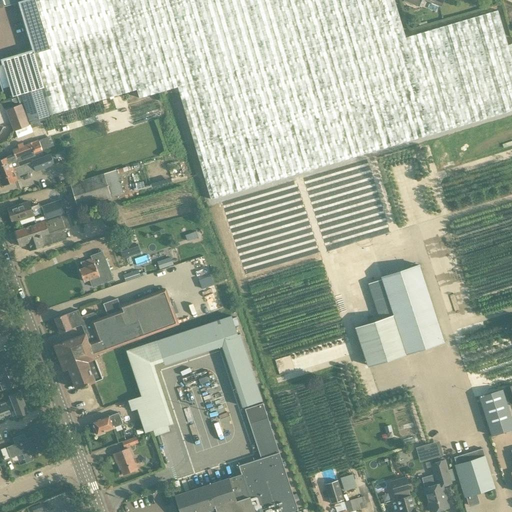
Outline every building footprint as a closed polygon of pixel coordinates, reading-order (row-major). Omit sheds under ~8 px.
[(20,94),(28,121),(136,89),(138,98),(177,87),(210,199),(511,109),(511,42),(507,44),(497,9),(405,37),(393,0),(37,0),(35,1),(35,0),(25,0),(19,2),(32,50),(1,59),(3,66),(9,87),(12,96),(21,93),(20,94)] [(6,110),(14,131),(29,125),(21,104),(6,110)] [(18,147),(12,149),(14,155),(17,162),(34,155),(34,154),(43,151),(38,139),(23,145),(22,142),(17,144),(18,147)] [(13,168),(0,173),(0,179),(2,186),(17,180),(20,179),(18,171),(20,170),(22,175),(32,171),(31,169),(34,168),(35,172),(54,165),(50,154),(32,161),(28,162),(19,166),(13,168)] [(19,166),(17,162),(14,155),(8,157),(0,159),(0,173),(13,168),(19,166)] [(70,184),(71,184),(78,207),(111,197),(123,193),(116,170),(104,174),(103,173),(77,182),(70,184)] [(61,215),(65,213),(60,199),(51,202),(55,216),(61,215)] [(29,201),(8,209),(12,223),(19,220),(21,225),(31,222),(35,220),(33,216),(41,213),(39,207),(38,204),(31,207),(29,201)] [(51,202),(42,206),(46,219),(55,216),(51,202)] [(75,211),(66,214),(71,227),(80,224),(75,211)] [(32,225),(15,231),(20,247),(27,244),(29,251),(66,239),(63,229),(65,228),(61,215),(55,216),(46,219),(47,220),(36,224),(32,225)] [(82,268),(79,269),(84,282),(90,279),(93,286),(113,278),(107,262),(103,251),(91,256),(92,260),(81,264),(82,268)] [(157,262),(160,270),(173,265),(171,257),(157,262)] [(380,320),(354,328),(365,361),(367,366),(443,341),(442,339),(418,265),(380,278),(386,296),(390,308),(378,312),(380,320)] [(126,281),(140,276),(138,270),(123,275),(126,281)] [(84,334),(54,345),(62,366),(64,371),(69,369),(76,388),(103,378),(94,355),(146,335),(178,324),(165,289),(156,292),(120,305),(121,310),(107,315),(98,319),(92,321),(92,322),(81,326),(84,334)] [(117,298),(103,304),(107,315),(121,310),(120,305),(117,298)] [(55,320),(54,321),(55,323),(57,324),(58,326),(57,326),(56,326),(56,327),(55,327),(55,328),(57,332),(60,333),(81,325),(81,326),(92,322),(92,321),(98,319),(95,312),(81,317),(78,310),(66,315),(66,314),(54,318),(55,320)] [(231,315),(126,350),(141,396),(128,400),(131,411),(137,409),(145,432),(153,430),(155,436),(169,431),(167,425),(173,423),(154,364),(164,361),(165,366),(203,353),(202,348),(238,336),(231,315)] [(244,406),(262,400),(247,354),(228,361),(244,406)] [(17,384),(18,383),(15,376),(14,377),(8,363),(0,366),(0,383),(3,390),(7,389),(17,385),(17,384)] [(479,397),(491,436),(511,428),(511,418),(503,389),(479,397)] [(17,417),(27,412),(19,392),(9,396),(11,401),(1,405),(2,407),(0,407),(0,418),(9,415),(8,411),(14,409),(17,417)] [(298,511),(279,452),(263,403),(245,409),(249,423),(261,458),(238,465),(241,474),(175,495),(180,511),(298,511)] [(119,413),(95,422),(96,426),(94,427),(97,434),(104,432),(125,424),(122,416),(120,417),(119,413)] [(29,447),(31,454),(33,459),(39,456),(37,451),(42,449),(37,435),(26,439),(24,434),(13,438),(15,444),(7,447),(11,457),(19,454),(20,455),(27,452),(26,448),(29,447)] [(122,441),(124,448),(138,443),(136,436),(122,441)] [(426,446),(416,449),(418,455),(422,454),(425,462),(443,456),(440,448),(428,452),(426,446)] [(4,460),(11,458),(7,447),(0,449),(4,460)] [(123,474),(137,469),(129,448),(114,454),(117,462),(118,461),(123,474)] [(454,457),(456,466),(465,496),(466,496),(469,506),(479,503),(476,493),(496,487),(486,456),(486,457),(483,448),(454,457)] [(443,461),(431,465),(437,484),(424,488),(431,511),(447,507),(441,486),(450,483),(449,482),(454,480),(451,470),(446,471),(443,461)] [(340,478),(341,480),(344,490),(356,486),(352,474),(340,478)] [(415,511),(414,507),(414,508),(410,495),(408,490),(409,489),(405,477),(390,481),(394,494),(395,494),(397,499),(396,499),(400,511),(399,511),(415,511)] [(331,504),(344,500),(337,480),(325,484),(331,504)] [(364,496),(344,502),(347,510),(339,511),(348,511),(353,510),(367,507),(364,496)] [(339,511),(347,510),(344,502),(334,505),(336,511),(339,511)]
